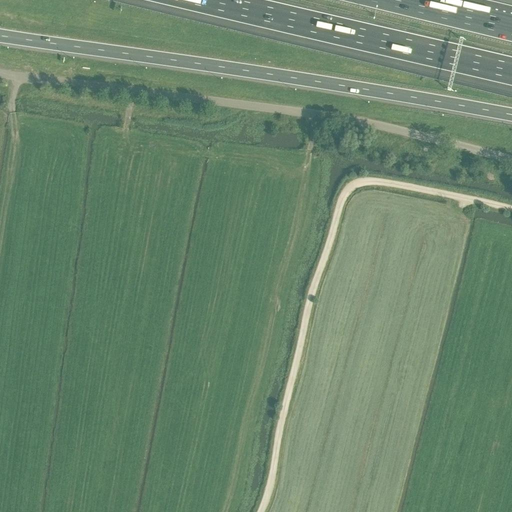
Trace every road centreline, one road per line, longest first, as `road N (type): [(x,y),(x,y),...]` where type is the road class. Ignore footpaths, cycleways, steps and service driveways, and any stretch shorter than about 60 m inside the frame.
road 1 (unclassified): [(0,73),(316,116),(511,159)]
road 2 (motorway): [(0,36),(511,114)]
road 3 (unclassified): [(261,511),(313,293),(349,188),(376,181),(511,209)]
road 4 (motorway): [(197,0),(511,72)]
